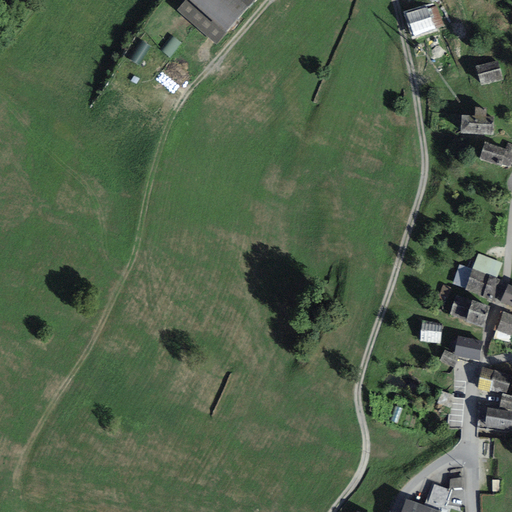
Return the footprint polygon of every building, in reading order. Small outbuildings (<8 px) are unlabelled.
[(254,0),(192,0),(182,12),(218,42),(254,0)] [(435,9),(408,17),(414,35),(441,26),(435,9)] [(163,49),(171,55),(182,41),(174,35),(163,49)] [(501,80),(496,64),(477,70),(482,85),(501,80)] [(476,121),(463,121),(463,136),(492,136),(492,122),(485,121),(485,112),(476,112),(476,121)] [(505,151),(486,145),(481,162),(501,168),(501,166),(508,168),(511,166),(511,165),(511,145),(507,144),(505,151)] [(478,258),(468,289),(495,298),(500,283),(494,281),(500,266),(478,258)] [(454,282),(466,286),(471,266),(460,263),(454,282)] [(511,290),(509,290),(503,304),(511,307),(511,290)] [(489,310),(458,299),(451,317),(482,328),(489,310)] [(511,318),(503,316),(496,339),(511,341),(511,339),(511,318)] [(441,327),(424,325),(423,340),(439,341),(441,327)] [(481,346),(460,341),(457,356),(478,360),(481,346)] [(457,359),(445,353),(441,362),(453,367),(457,359)] [(510,378),(483,372),(479,390),(490,393),(490,391),(506,395),(510,378)] [(452,397),(442,394),(439,405),(449,408),(452,397)] [(511,398),(503,397),(502,407),(511,408),(511,398)] [(511,421),(511,416),(489,413),(487,429),(511,432),(511,421)] [(434,488),(426,510),(431,511),(441,511),(448,493),(434,488)]
